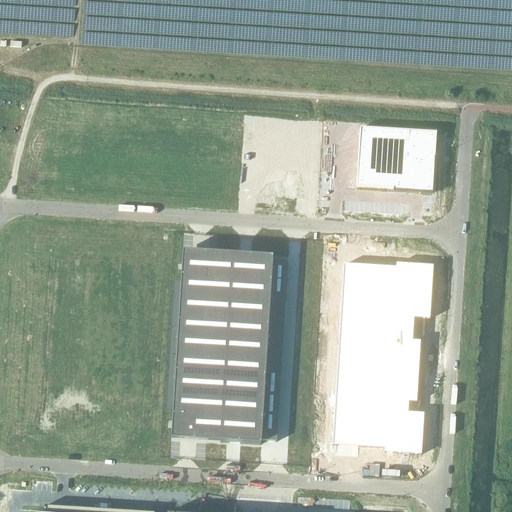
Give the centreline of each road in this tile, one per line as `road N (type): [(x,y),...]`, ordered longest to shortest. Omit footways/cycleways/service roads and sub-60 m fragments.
road 1 (unclassified): [(457,234),(0,206)]
road 2 (unclassified): [(442,489),(0,463)]
road 3 (unclassified): [(457,234),(442,489)]
